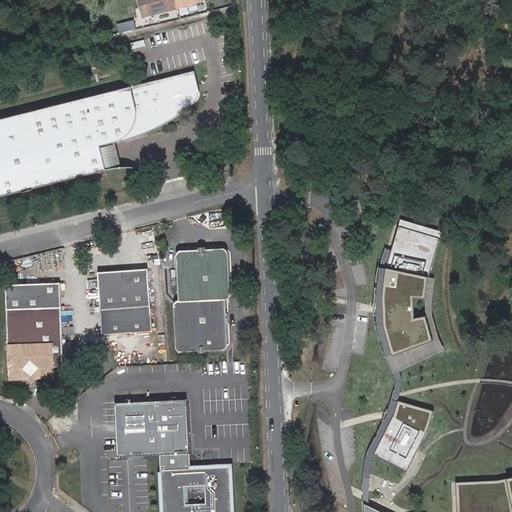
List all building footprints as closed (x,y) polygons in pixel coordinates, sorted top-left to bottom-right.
[(159,0),(151,2),(154,14),(161,13),(159,0)] [(181,0),(159,0),(161,13),(183,8),(181,0)] [(181,0),(183,8),(201,5),(199,0),(181,0)] [(135,20),(117,23),(119,32),(137,29),(135,20)] [(0,197),(106,171),(100,147),(115,143),(118,143),(134,138),(148,133),(164,126),(166,125),(174,120),(189,111),(197,106),(200,103),(202,100),(202,98),(200,93),(197,94),(196,89),(199,88),(195,72),(153,82),(154,86),(150,87),(149,83),(0,120),(0,197)] [(100,147),(106,171),(121,168),(115,143),(100,147)] [(441,238),(399,226),(386,270),(383,295),(384,326),(393,356),(400,371),(440,353),(433,339),(425,315),(415,318),(415,299),(426,299),(428,278),(441,238)] [(224,250),(182,252),(180,253),(178,254),(178,255),(177,257),(180,303),(178,303),(176,304),(175,306),(175,308),(178,350),(181,353),(183,353),(225,351),(227,350),(228,349),(229,348),(229,346),(227,301),(229,300),(230,299),(231,297),(232,295),(229,254),(229,253),(227,251),(226,250),(224,250)] [(98,274),(103,336),(152,333),(148,270),(98,274)] [(7,284),(8,308),(9,379),(30,379),(30,373),(33,373),(34,378),(54,378),(54,366),(54,355),(62,355),(60,283),(7,284)] [(62,365),(62,355),(54,355),(54,366),(62,365)] [(117,391),(118,403),(157,402),(157,389),(117,391)] [(434,411),(399,400),(396,414),(394,417),(375,454),(408,471),(430,428),(434,411)] [(118,457),(161,456),(190,455),(188,401),(157,402),(118,403),(116,403),(118,457)] [(161,456),(161,471),(190,470),(190,455),(161,456)] [(231,511),(229,469),(161,471),(163,510),(172,510),(174,511),(231,511)] [(511,511),(511,477),(496,480),(456,482),(457,511),(511,511)] [(381,511),(363,503),(364,511),(381,511)]
